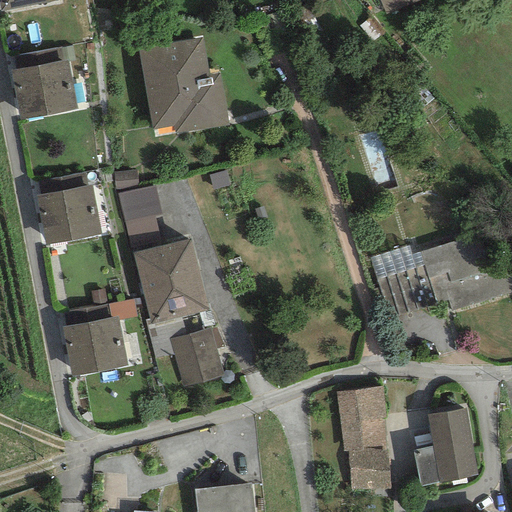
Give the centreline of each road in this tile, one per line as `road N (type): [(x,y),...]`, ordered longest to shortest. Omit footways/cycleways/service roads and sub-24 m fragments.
road 1 (residential): [(511,371),(378,368),(118,441),(88,439),(63,406),(0,87)]
road 2 (unknown): [(253,405),(175,173)]
